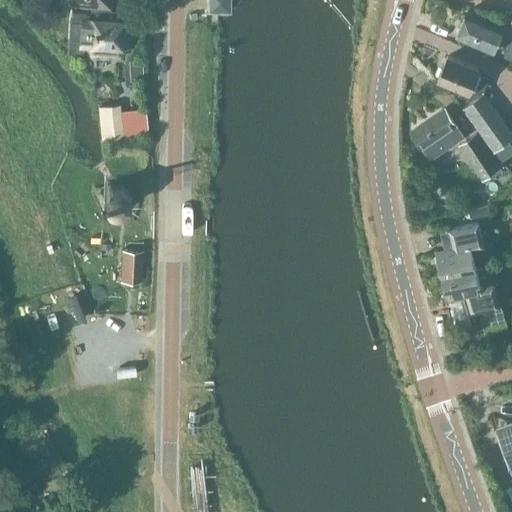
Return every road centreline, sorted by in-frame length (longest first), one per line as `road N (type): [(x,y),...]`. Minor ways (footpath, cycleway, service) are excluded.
road 1 (tertiary): [(474,511),(434,395),(386,204),(381,103),(402,0)]
road 2 (residential): [(172,511),(179,0)]
